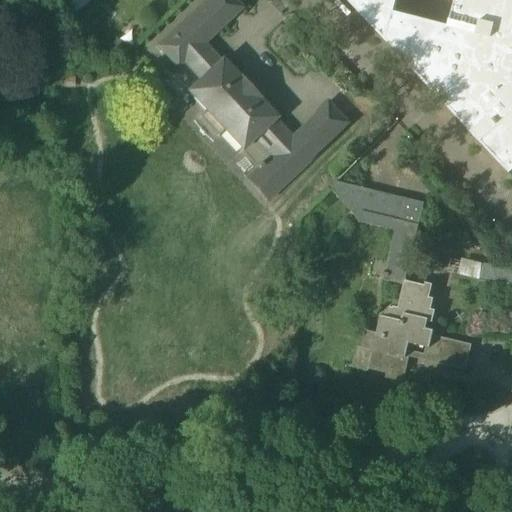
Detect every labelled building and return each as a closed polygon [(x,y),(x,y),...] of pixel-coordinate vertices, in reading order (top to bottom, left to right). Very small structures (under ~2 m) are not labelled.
[(70,0),(67,3),(76,14),(94,0),(70,0)] [(233,0),(208,0),(157,48),(178,70),(184,64),(200,82),(220,63),(204,45),(242,10),(233,0)] [(392,0),(348,0),(384,39),(390,13),(392,0)] [(511,0),(448,0),(441,25),(390,13),(384,39),(510,175),(511,173),(511,100),(498,86),(508,47),(511,48),(511,0)] [(200,82),(187,93),(242,152),(275,121),(276,120),(259,101),(260,101),(240,79),(239,80),(222,61),(220,63),(200,82)] [(329,103),(291,139),(275,121),(242,152),(258,169),(247,180),(267,202),(350,125),(329,103)] [(424,205),(338,184),(361,212),(419,226),(424,205)] [(511,285),(511,268),(469,258),(466,274),(511,285)] [(399,310),(394,309),(391,321),(384,319),(380,336),(367,333),(362,350),(373,353),(370,368),(388,372),(387,377),(404,381),(409,359),(406,359),(409,345),(426,349),(424,358),(466,369),(467,367),(465,367),(471,344),(470,344),(469,346),(433,337),(434,333),(426,332),(428,323),(430,324),(433,312),(429,311),(431,300),(427,299),(430,289),(405,283),(399,310)] [(109,384),(97,383),(96,409),(109,410),(109,384)] [(123,384),(109,384),(109,410),(123,410),(123,384)] [(123,410),(109,410),(108,443),(122,444),(123,410)]
